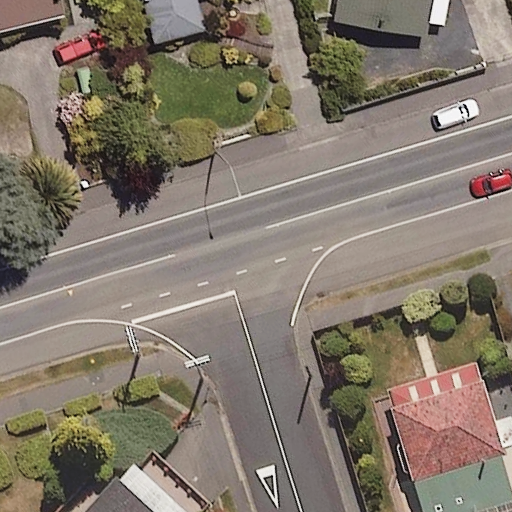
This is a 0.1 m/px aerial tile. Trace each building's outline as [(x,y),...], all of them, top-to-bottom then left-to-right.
[(0,0),(0,8),(29,0),(0,0)] [(140,0),(149,30),(200,15),(195,0),(140,0)] [(329,0),(329,6),(437,24),(441,0),(329,0)] [(403,474),(413,471),(505,444),(480,361),(378,391),(403,474)] [(424,511),(511,511),(511,442),(505,444),(413,471),(424,511)] [(189,511),(137,461),(79,511),(189,511)]
